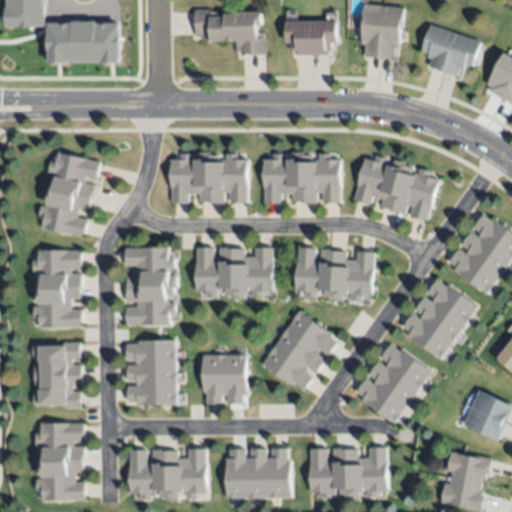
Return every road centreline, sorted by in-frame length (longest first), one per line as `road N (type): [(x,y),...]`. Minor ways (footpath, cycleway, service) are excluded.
road 1 (residential): [(105,431),(287,427),(319,414),(501,159)]
road 2 (residential): [(0,109),(380,111),(439,126),(511,167)]
road 3 (residential): [(108,502),(102,263),(147,161),(158,0)]
